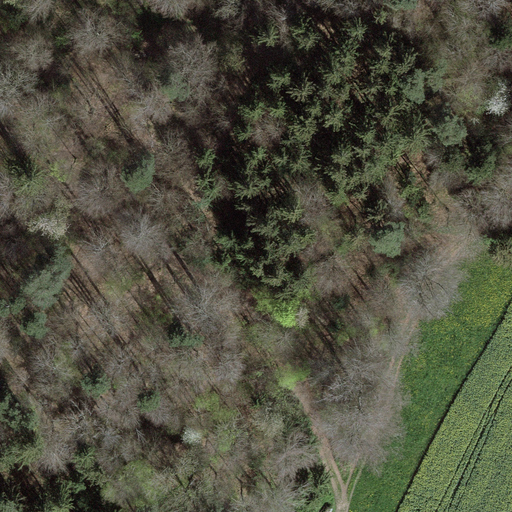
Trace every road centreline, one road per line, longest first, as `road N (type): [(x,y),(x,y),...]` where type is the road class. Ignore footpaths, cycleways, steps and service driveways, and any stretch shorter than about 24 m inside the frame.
road 1 (track): [(342,511),(275,334),(234,285),(0,129)]
road 2 (track): [(511,193),(418,282),(341,511)]
